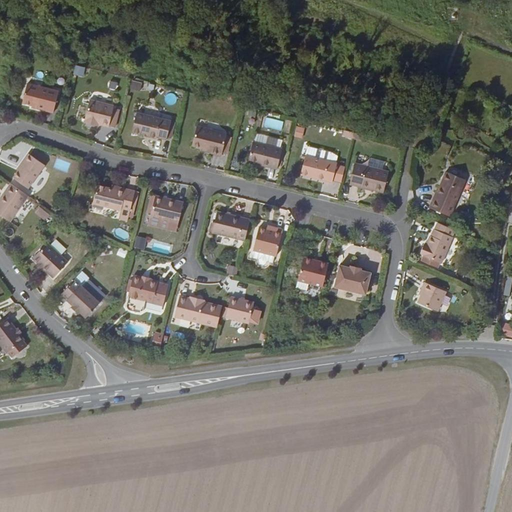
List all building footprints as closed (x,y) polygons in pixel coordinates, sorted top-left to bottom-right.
[(75,64),(74,74),(84,76),(86,66),(75,64)] [(117,89),(118,81),(109,80),(108,88),(117,89)] [(139,91),(141,83),(131,80),(129,88),(139,91)] [(21,103),(30,105),(36,107),(35,109),(52,113),(58,92),(27,83),(21,103)] [(83,123),(94,125),(94,123),(98,124),(108,127),(113,106),(89,100),(83,123)] [(166,138),(170,122),(170,121),(136,112),(130,133),(139,135),(139,134),(147,135),(146,137),(155,139),(155,137),(165,140),(166,138)] [(191,145),(200,148),(205,149),(204,152),(220,156),(226,134),(196,126),(191,145)] [(304,128),(298,126),(295,136),(302,138),(304,128)] [(352,132),(343,130),(341,136),(351,138),(352,132)] [(352,132),(351,138),(361,140),(362,135),(352,132)] [(437,140),(432,154),(440,156),(444,143),(437,140)] [(276,169),(281,148),(252,141),(247,162),(276,169)] [(444,143),(440,156),(445,159),(450,146),(444,143)] [(312,157),(334,162),(336,156),(335,155),(331,152),(327,151),(327,152),(317,150),(318,149),(314,148),(313,149),(312,151),(313,151),(312,157)] [(27,189),(44,165),(30,156),(28,155),(12,178),(27,189)] [(331,182),(331,180),(336,165),(336,163),(334,162),(312,157),(305,155),(300,172),(308,174),(307,176),(331,182)] [(382,193),(388,171),(354,163),(349,184),(382,193)] [(336,165),(331,180),(339,182),(343,167),(336,165)] [(449,216),(464,180),(445,171),(429,208),(449,216)] [(0,215),(9,222),(27,196),(10,183),(0,197),(0,215)] [(128,212),(134,191),(125,189),(124,192),(110,188),(97,185),(92,204),(106,208),(107,206),(120,210),(118,219),(126,221),(128,212)] [(137,192),(134,191),(128,212),(132,213),(137,192)] [(177,223),(182,203),(154,196),(149,216),(177,223)] [(56,213),(61,206),(54,202),(50,209),(56,213)] [(44,220),(49,215),(39,207),(34,213),(44,220)] [(211,233),(244,241),(249,219),(217,211),(214,223),(211,232),(211,233)] [(454,230),(437,223),(434,229),(433,229),(430,236),(429,235),(425,245),(424,244),(419,254),(423,255),(421,261),(436,268),(439,262),(441,263),(452,237),(451,237),(454,230)] [(282,229),(270,226),(269,230),(265,229),(258,227),(252,250),(254,250),(273,255),(275,256),(282,229)] [(117,227),(114,234),(125,240),(129,234),(117,227)] [(140,248),(142,241),(135,240),(134,247),(140,248)] [(171,251),(173,245),(158,241),(156,246),(171,251)] [(36,264),(41,268),(47,273),(47,272),(52,277),(67,262),(46,243),(31,259),(36,264)] [(85,257),(91,250),(85,244),(79,251),(85,257)] [(111,253),(109,246),(98,248),(99,255),(111,253)] [(126,258),(128,250),(119,248),(117,255),(126,258)] [(272,263),(273,255),(254,250),(252,258),(258,259),(258,263),(258,264),(262,265),(265,263),(266,261),(272,263)] [(303,257),(297,280),(308,283),(321,287),(328,263),(303,257)] [(365,294),(370,273),(360,270),(360,268),(349,266),(349,268),(339,265),(333,287),(365,294)] [(227,274),(230,275),(235,276),(237,269),(229,266),(227,274)] [(131,280),(128,292),(127,297),(128,298),(125,307),(127,310),(138,313),(142,311),(144,301),(162,306),(167,285),(156,282),(156,281),(150,279),(150,278),(140,275),(140,277),(133,275),(131,280)] [(506,276),(502,295),(508,296),(511,276),(506,276)] [(308,283),(297,280),(295,287),(306,290),(308,283)] [(72,306),(79,312),(85,318),(98,303),(79,285),(79,286),(73,281),(61,294),(66,299),(65,300),(72,306)] [(436,311),(445,292),(423,282),(420,290),(422,291),(417,302),(436,311)] [(216,327),(221,306),(203,301),(204,300),(193,297),(193,299),(189,298),(179,295),(173,317),(216,327)] [(248,323),(248,321),(251,309),(253,302),(230,297),(225,318),(248,323)] [(18,334),(15,330),(6,318),(0,322),(0,345),(6,353),(23,340),(18,334)] [(510,336),(511,329),(511,325),(502,323),(499,333),(510,336)] [(159,350),(161,339),(153,337),(150,348),(159,350)]
